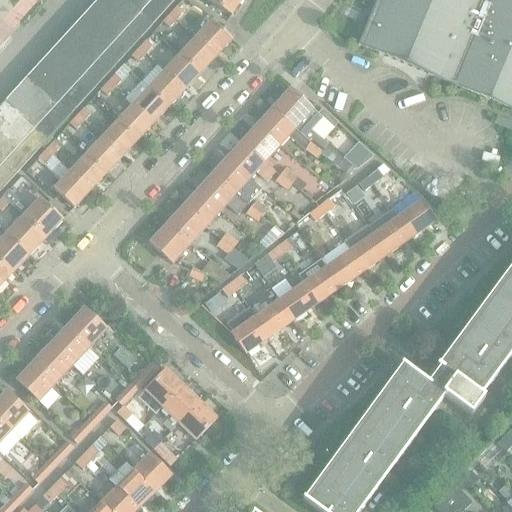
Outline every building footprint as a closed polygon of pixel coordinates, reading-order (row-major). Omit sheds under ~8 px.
[(98,0),(15,91),(5,102),(15,112),(46,140),(151,25),(152,25),(175,0),(98,0)] [(208,0),(207,2),(231,17),(241,0),(208,0)] [(511,111),(511,0),(376,0),(357,47),(511,111)] [(176,22),(184,14),(177,7),(169,15),(176,22)] [(169,15),(162,24),(169,30),(176,22),(169,15)] [(211,22),(195,39),(215,58),(231,41),(211,22)] [(195,39),(180,56),(200,74),(215,58),(195,39)] [(146,41),(139,49),(146,55),(153,47),(146,41)] [(138,63),(146,55),(139,49),(131,57),(138,63)] [(180,56),(164,72),(184,91),(200,74),(180,56)] [(149,89),(148,89),(168,108),(184,91),(164,72),(164,73),(155,82),(149,89)] [(115,89),(123,81),(115,74),(108,83),(115,89)] [(141,82),(125,99),(153,125),(168,108),(148,89),(149,89),(141,82)] [(108,83),(100,91),(108,97),(115,89),(108,83)] [(291,90),(275,108),(296,128),(295,129),(311,144),(310,144),(321,154),(326,147),(327,145),(323,141),(311,131),(322,119),(318,115),(312,110),(291,90)] [(124,115),(117,123),(137,141),(153,125),(125,99),(116,108),(124,115)] [(5,102),(0,107),(0,190),(46,140),(5,102)] [(311,144),(295,129),(296,128),(275,108),(259,125),(281,145),(288,137),(304,151),(306,149),(316,159),(320,155),(321,154),(310,144),(311,144)] [(84,109),(77,116),(84,123),(91,115),(84,109)] [(76,131),(84,123),(77,116),(69,125),(76,131)] [(117,123),(101,139),(121,158),(137,141),(117,123)] [(259,125),(243,142),(265,162),(281,145),(259,125)] [(93,149),(86,156),(106,175),(121,158),(101,139),(101,140),(93,133),(85,141),(93,149)] [(255,173),(266,184),(275,174),(264,164),(265,162),(243,142),(228,159),(250,179),(255,173)] [(53,143),(46,151),(52,157),(60,148),(53,143)] [(344,159),(357,171),(373,159),(357,145),(344,159)] [(321,154),(320,155),(347,179),(349,177),(354,171),(327,148),(326,147),(321,154)] [(74,209),(90,192),(70,173),(69,174),(52,157),(46,151),(38,159),(44,164),(42,166),(60,183),(54,190),(74,209)] [(86,156),(70,173),(90,192),(106,175),(86,156)] [(243,205),(245,203),(252,195),(243,186),(250,179),(228,159),(212,176),(243,205)] [(284,170),(280,176),(291,185),(296,179),(296,178),(285,169),(284,170)] [(380,180),(383,178),(377,170),(368,177),(373,185),(380,180)] [(226,205),(237,216),(247,205),(245,203),(243,205),(212,176),(196,193),(218,214),(226,205)] [(275,182),(286,191),(291,185),(280,176),(275,182)] [(23,177),(17,183),(25,190),(30,184),(23,177)] [(368,177),(358,185),(364,192),(373,185),(368,177)] [(292,187),(288,192),(293,196),(297,191),(292,187)] [(8,205),(16,196),(10,190),(2,198),(8,205)] [(196,193),(181,211),(203,231),(218,214),(196,193)] [(407,211),(397,219),(411,239),(435,222),(421,202),(420,202),(413,195),(401,203),(407,211)] [(342,206),(335,197),(322,206),(329,215),(342,206)] [(2,198),(0,200),(0,211),(1,212),(8,205),(2,198)] [(21,202),(15,209),(14,210),(45,239),(62,221),(39,200),(30,210),(21,202)] [(266,211),(255,202),(250,208),(262,217),(266,211)] [(246,214),(257,223),(262,217),(250,208),(246,214)] [(300,233),(324,215),(319,208),(295,227),(300,233)] [(15,226),(7,236),(29,256),(45,239),(14,210),(7,218),(15,226)] [(379,219),(366,227),(372,236),(373,235),(387,255),(411,239),(397,219),(391,210),(379,219)] [(181,211),(165,228),(187,248),(203,231),(181,211)] [(361,244),(350,252),(364,272),(387,255),(373,235),(372,236),(366,227),(355,235),(361,244)] [(165,228),(149,245),(171,265),(187,248),(165,228)] [(237,243),(226,234),(222,240),(233,249),(237,243)] [(0,262),(12,274),(29,256),(7,236),(0,242),(0,262)] [(217,246),(228,255),(233,249),(222,240),(217,246)] [(286,242),(277,249),(282,257),(291,249),(286,242)] [(337,261),(326,268),(340,289),(364,272),(350,252),(349,252),(343,244),(331,252),(337,261)] [(273,264),(282,257),(277,249),(269,255),(267,256),(273,264)] [(308,268),(296,277),(302,285),(316,305),(340,289),(326,268),(320,260),(308,268)] [(210,261),(202,272),(206,274),(205,276),(219,285),(230,277),(210,261)] [(0,287),(12,274),(0,262),(0,287)] [(190,273),(188,277),(202,283),(204,279),(205,276),(206,274),(202,272),(193,268),(190,273)] [(236,292),(247,284),(241,277),(231,284),(236,292)] [(353,511),(376,481),(439,395),(471,418),(484,400),(476,395),(511,346),(511,277),(431,388),(403,367),(402,368),(407,371),(308,505),(304,502),(303,503),(315,511),(353,511)] [(231,284),(222,291),(227,299),(236,292),(231,284)] [(290,294),(279,302),(293,322),(316,305),(302,285),(301,285),(290,294)] [(279,302),(255,318),(255,319),(269,338),(293,322),(279,302)] [(245,355),(269,338),(255,319),(255,318),(249,309),(238,317),(244,326),(231,335),(245,355)] [(84,310),(67,328),(88,349),(97,340),(106,330),(84,310)] [(72,367),(83,355),(88,349),(67,328),(50,346),(72,367)] [(50,346),(33,364),(55,384),(72,367),(50,346)] [(119,350),(113,356),(128,370),(134,364),(119,350)] [(136,393),(158,370),(152,363),(129,387),(136,393)] [(33,364),(16,382),(48,412),(60,399),(50,390),(55,384),(33,364)] [(145,392),(162,409),(183,387),(166,371),(145,392)] [(129,387),(116,401),(122,407),(123,406),(136,393),(129,387)] [(171,433),(179,425),(200,403),(183,387),(162,409),(171,417),(163,425),(171,433)] [(0,423),(20,442),(21,441),(37,423),(5,394),(0,399),(0,423)] [(104,402),(90,416),(97,423),(111,409),(104,402)] [(217,420),(200,403),(179,425),(196,441),(217,420)] [(123,406),(122,407),(116,413),(126,423),(133,416),(123,406)] [(77,444),(97,423),(90,416),(70,437),(77,444)] [(116,421),(109,429),(118,438),(125,430),(116,421)] [(0,423),(0,456),(3,460),(20,442),(0,423)] [(511,429),(497,444),(506,453),(511,446),(511,429)] [(145,442),(152,449),(156,446),(158,448),(162,445),(152,435),(145,442)] [(66,443),(45,465),(52,471),(73,449),(66,443)] [(497,444),(490,453),(499,461),(507,454),(506,453),(497,444)] [(169,453),(162,445),(158,448),(156,446),(152,449),(163,459),(169,453)] [(90,463),(99,453),(92,446),(83,456),(90,463)] [(83,456),(75,464),(82,471),(90,463),(83,456)] [(150,456),(133,473),(154,494),(171,477),(150,456)] [(39,485),(52,471),(45,465),(32,479),(39,485)] [(119,469),(108,481),(116,488),(137,510),(154,494),(133,473),(128,478),(119,469)] [(60,480),(51,489),(58,496),(67,487),(60,480)] [(19,507),(33,492),(26,485),(12,500),(19,507)] [(116,488),(99,505),(106,511),(135,511),(137,510),(116,488)] [(511,511),(511,496),(504,488),(499,494),(508,503),(506,505),(511,510),(511,511)] [(50,505),(58,496),(51,489),(43,498),(50,505)] [(433,511),(464,511),(470,506),(453,489),(432,510),(433,511)] [(3,492),(0,495),(0,502),(5,507),(12,500),(3,492)] [(5,507),(0,511),(13,511),(19,507),(12,500),(5,507)]
